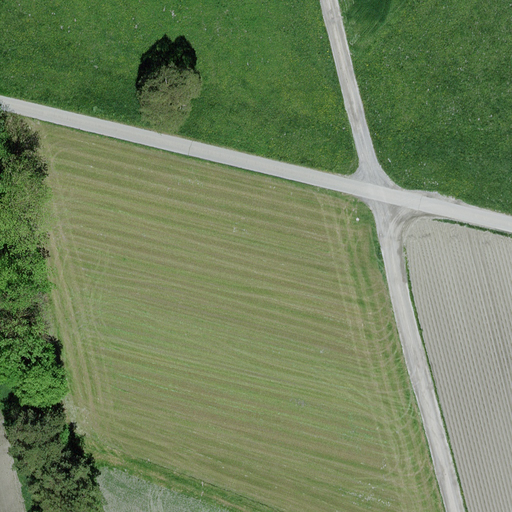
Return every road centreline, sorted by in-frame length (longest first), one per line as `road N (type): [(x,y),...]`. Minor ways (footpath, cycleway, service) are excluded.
road 1 (unclassified): [(0,99),(511,223)]
road 2 (track): [(455,511),(378,195)]
road 3 (track): [(330,0),(378,195)]
